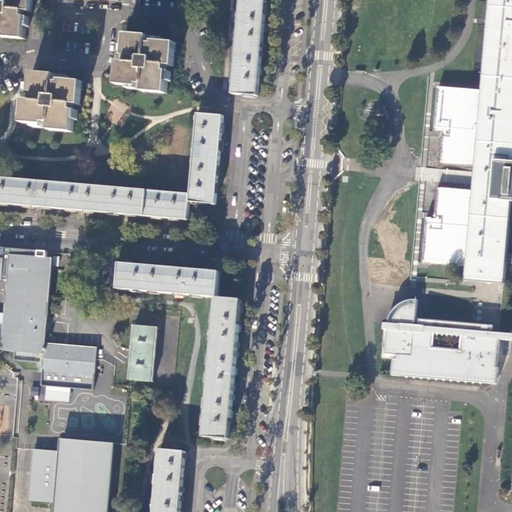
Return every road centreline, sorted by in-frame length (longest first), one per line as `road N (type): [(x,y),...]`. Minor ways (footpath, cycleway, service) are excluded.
road 1 (residential): [(303,255),(0,231)]
road 2 (residential): [(106,14),(184,26),(222,104),(316,112)]
road 3 (tertiary): [(303,255),(283,468)]
road 4 (tertiary): [(316,112),(303,255)]
